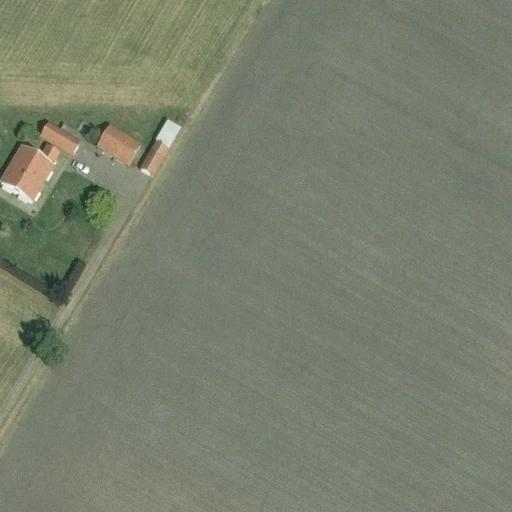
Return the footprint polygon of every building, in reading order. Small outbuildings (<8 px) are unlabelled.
[(72,161),(81,146),(73,141),(76,136),(63,129),(60,134),(48,127),(39,141),(72,161)] [(156,141),(171,147),(176,134),(161,129),(156,141)] [(128,170),(140,150),(109,131),(97,151),(128,170)] [(155,144),(139,172),(152,179),(168,152),(155,144)] [(52,169),(60,157),(48,150),(41,162),(23,151),(1,187),(30,205),(53,169),(52,169)]
